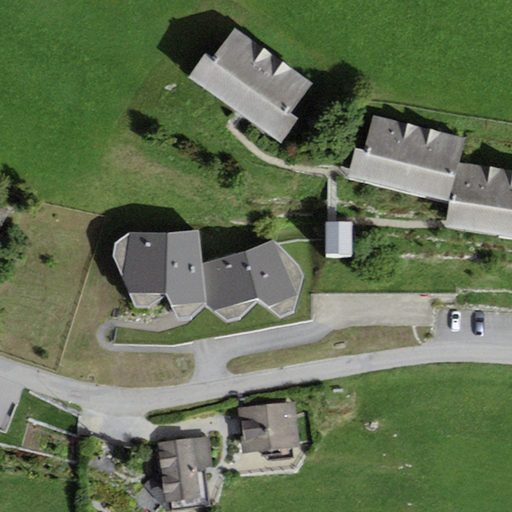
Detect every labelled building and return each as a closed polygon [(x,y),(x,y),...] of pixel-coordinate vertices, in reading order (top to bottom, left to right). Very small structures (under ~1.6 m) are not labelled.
[(206,53),(188,78),(280,145),(298,120),(291,114),(313,85),(235,28),(213,58),(206,53)] [(354,148),(347,180),(448,203),(457,164),(463,137),(371,116),(363,150),(354,148)] [(511,173),(457,164),(448,203),(442,228),(511,239),(511,173)] [(0,203),(0,233),(11,208),(0,203)] [(351,259),(352,223),(326,223),(326,259),(351,259)] [(197,231),(131,233),(115,242),(113,257),(136,309),(151,308),(166,294),(179,320),(190,319),(206,304),(226,320),(239,319),(260,301),(281,318),(294,313),(303,279),(299,270),(273,242),(202,265),(197,231)] [(240,409),(244,453),(298,449),(295,404),(240,409)] [(208,437),(157,443),(165,503),(201,498),(197,469),(211,467),(208,437)]
